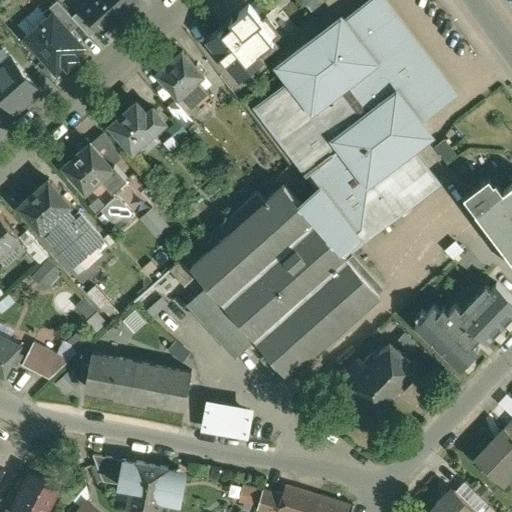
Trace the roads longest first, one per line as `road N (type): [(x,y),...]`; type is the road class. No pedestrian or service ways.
road 1 (unknown): [(435,180),(504,114),(503,95),(477,70),(447,71),(245,250),(238,261),(266,341),(256,456)]
road 2 (residential): [(0,398),(91,424),(390,482)]
road 3 (residential): [(0,157),(182,0)]
road 4 (residential): [(390,482),(511,360)]
